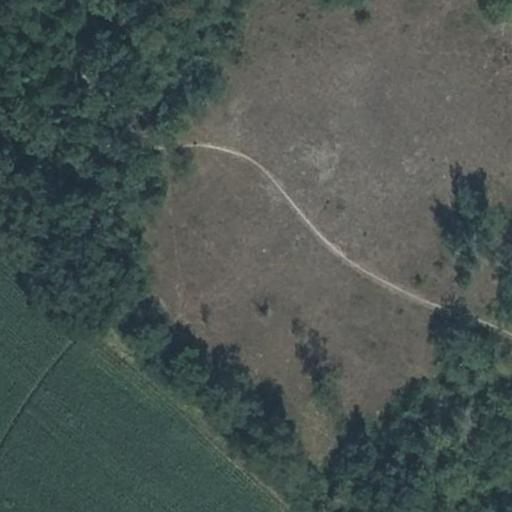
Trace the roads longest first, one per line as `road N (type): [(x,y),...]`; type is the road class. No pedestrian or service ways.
road 1 (track): [(0,20),(40,38),(101,136),(217,125),(371,254),(511,320)]
road 2 (track): [(217,125),(283,0)]
